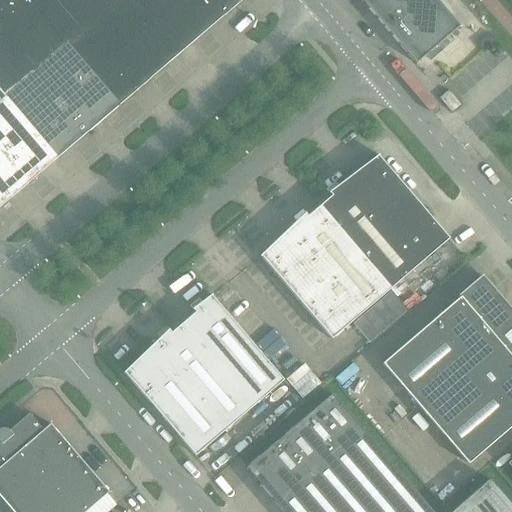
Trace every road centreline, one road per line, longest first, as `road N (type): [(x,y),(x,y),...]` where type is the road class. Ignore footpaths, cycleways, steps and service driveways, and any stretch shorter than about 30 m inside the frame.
road 1 (unclassified): [(52,337),(373,67)]
road 2 (unclassified): [(317,0),(2,276)]
road 3 (unclassified): [(201,511),(52,337)]
road 4 (unclassified): [(511,229),(373,67)]
